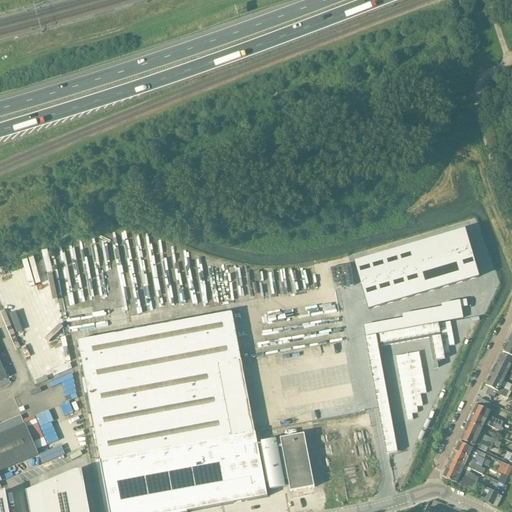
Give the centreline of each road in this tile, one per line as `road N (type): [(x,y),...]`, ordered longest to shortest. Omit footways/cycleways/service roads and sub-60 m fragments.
road 1 (motorway): [(0,130),(376,0)]
road 2 (motorway): [(325,0),(0,109)]
road 3 (track): [(0,69),(217,0)]
road 4 (unclassified): [(430,489),(511,313)]
road 5 (unclassified): [(355,318),(389,503)]
